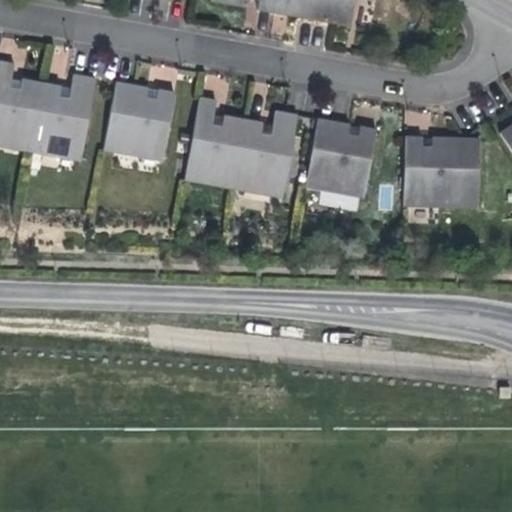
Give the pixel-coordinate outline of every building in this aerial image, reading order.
[(210,0),(210,1),(227,4),(247,8),(248,0),(258,0),(257,10),(327,23),(350,27),(355,0),(210,0)] [(81,158),(95,79),(72,75),(67,104),(57,102),(60,87),(42,84),(21,80),(18,95),(9,93),(14,64),(0,61),(0,142),(6,144),(7,138),(58,147),(57,153),(81,158)] [(163,157),(174,93),(157,90),(155,104),(145,102),(147,88),(115,83),(104,146),(163,157)] [(155,104),(157,90),(153,89),(147,88),(145,102),(155,104)] [(283,195),(297,116),(285,114),(274,112),(269,141),(259,139),(262,123),(243,120),(223,116),(220,131),(211,130),(216,101),(199,98),(184,176),(208,181),(209,175),(234,179),(232,189),(243,191),(245,182),(260,184),(259,190),(283,195)] [(365,193),(376,130),(359,127),(356,141),(347,139),(349,125),(316,120),(305,183),(365,193)] [(511,124),(499,133),(511,153),(511,124)] [(356,141),(359,127),(354,126),(349,125),(347,139),(356,141)] [(477,202),(479,139),(431,138),(431,152),(421,151),(421,138),(404,137),(402,200),(477,202)] [(57,153),(58,147),(7,138),(6,144),(0,142),(0,148),(80,163),(81,158),(57,153)] [(431,152),(431,138),(427,138),(421,138),(421,151),(431,152)] [(163,157),(104,146),(103,150),(162,161),(163,157)] [(260,184),(245,182),(243,191),(232,189),(234,179),(209,175),(208,181),(184,176),(183,181),(282,199),(283,195),(259,190),(260,184)] [(364,198),(365,193),(305,183),(305,188),(364,198)] [(509,387),(499,387),(499,398),(509,398),(509,387)]
